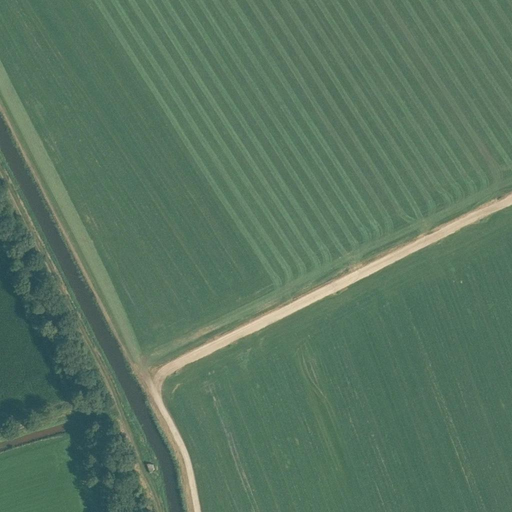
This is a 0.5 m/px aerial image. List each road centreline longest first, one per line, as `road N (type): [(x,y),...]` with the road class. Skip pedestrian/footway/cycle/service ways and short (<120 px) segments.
road 1 (track): [(511,202),(159,377),(157,401),(185,456),(196,511)]
road 2 (track): [(118,395),(0,166)]
road 3 (track): [(164,511),(155,471),(118,395)]
road 4 (track): [(118,395),(0,432)]
